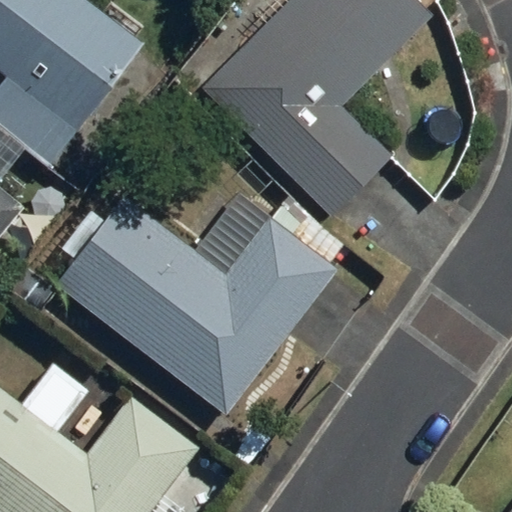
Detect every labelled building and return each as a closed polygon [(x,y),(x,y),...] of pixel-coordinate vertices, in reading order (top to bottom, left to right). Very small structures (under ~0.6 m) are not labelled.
[(138,49),(77,0),(0,0),(0,239),(21,214),(0,196),(0,180),(20,155),(40,171),(138,49)] [(409,0),(283,0),(191,91),(324,228),(391,162),(345,114),(435,27),(409,0)] [(114,195),(50,284),(223,418),(332,279),(262,224),(220,278),(114,195)] [(0,398),(0,511),(150,511),(193,454),(129,406),(85,465),(53,442),(88,396),(51,368),(18,412),(0,398)] [(511,511),(511,498),(500,511),(511,511)]
